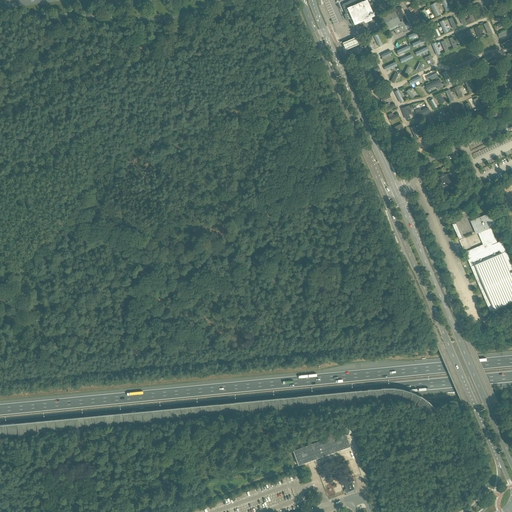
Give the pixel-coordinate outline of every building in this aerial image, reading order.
[(376,6),(373,0),(350,0),(342,4),(342,5),(346,14),(345,15),(347,20),(350,18),(353,25),(364,20),(365,22),(366,22),(372,20),(372,19),(371,17),(374,16),(372,11),(376,10),(374,7),(376,6)] [(408,8),(415,18),(420,14),(413,4),(408,8)] [(391,13),(381,18),(386,28),(388,27),(390,32),(394,30),(409,23),(410,23),(402,8),(401,7),(399,7),(397,7),(395,8),(392,9),(391,10),(390,11),(391,13)] [(454,180),(451,173),(440,177),(443,184),(444,184),(445,183),(449,181),(451,186),(460,183),(458,178),(455,179),(455,180),(454,180)] [(475,220),(469,209),(470,208),(467,209),(468,212),(472,221),(472,222),(477,233),(481,231),(486,243),(465,252),(491,314),(511,305),(511,265),(502,241),(497,243),(491,227),(495,225),(490,214),(475,220)] [(420,400),(429,401),(421,396),(410,391),(403,390),(393,388),(384,388),(118,414),(0,425),(0,436),(9,436),(18,435),(28,434),(38,433),(47,432),(57,431),(66,430),(76,429),(86,428),(96,427),(105,426),(115,426),(125,425),(134,424),(144,423),(154,422),(163,421),(173,420),(183,419),(192,418),(202,417),(212,416),(221,415),(231,414),(241,413),(250,413),(260,412),(270,411),(279,410),(289,409),(299,408),(308,407),(318,406),(328,405),(337,404),(347,403),(357,402),(366,401),(376,400),(385,400),(390,399),(400,399),(411,399),(420,400)] [(423,411),(428,417),(437,409),(429,401),(420,400),(411,399),(400,399),(390,399),(385,400),(386,400),(393,400),(402,401),(409,403),(416,407),(423,411)] [(293,451),(299,465),(351,446),(345,432),(293,451)] [(243,492),(188,511),(290,511),(296,510),(297,510),(298,509),(312,504),(310,498),(307,500),(306,498),(305,495),(304,493),(301,485),(301,483),(299,479),(303,477),(301,472),(243,492)] [(352,482),(345,485),(347,492),(351,491),(355,490),(352,482)]
